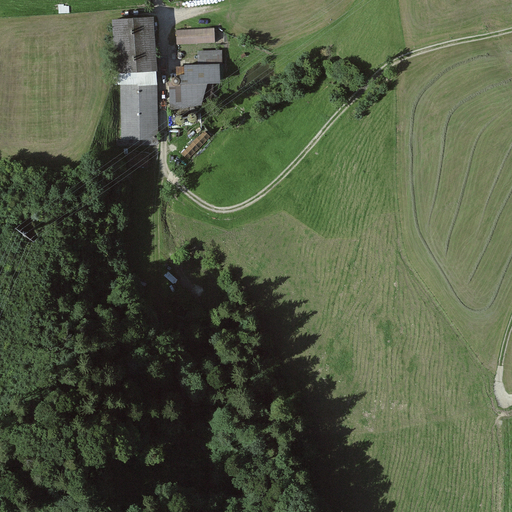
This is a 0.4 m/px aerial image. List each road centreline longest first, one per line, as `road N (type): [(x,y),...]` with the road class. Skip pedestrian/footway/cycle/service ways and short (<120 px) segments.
road 1 (track): [(511,30),(395,58),(268,189),(234,206),(218,211),(199,203),(160,172),(162,154)]
road 2 (residential): [(157,0),(168,23),(162,154)]
